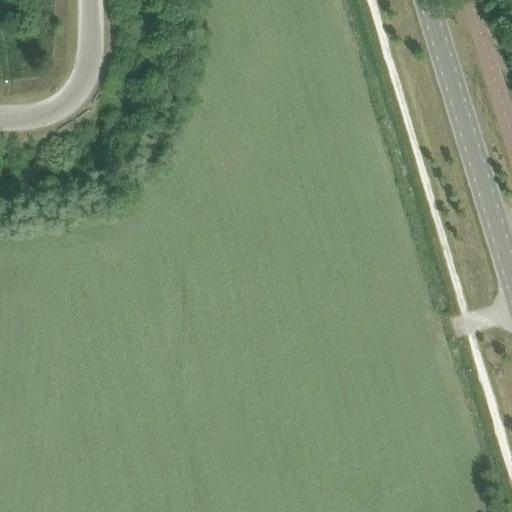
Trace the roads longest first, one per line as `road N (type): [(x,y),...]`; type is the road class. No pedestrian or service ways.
road 1 (tertiary): [(511,282),(424,0)]
road 2 (unclassified): [(94,0),(95,59),(86,87),(67,108),(37,120),(0,119)]
